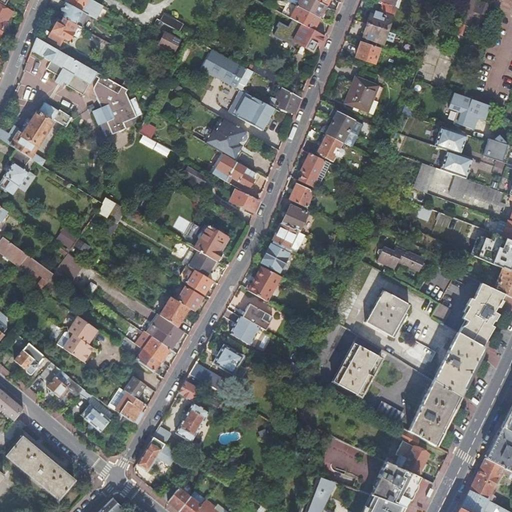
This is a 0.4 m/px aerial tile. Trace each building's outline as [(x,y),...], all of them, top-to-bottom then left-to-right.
[(86,15),(88,16),(95,20),(102,6),(90,0),(68,0),(66,4),(86,15)] [(298,0),(295,6),(319,19),(322,20),(325,15),(323,13),(326,8),(311,0),(298,0)] [(393,13),(394,9),(389,8),(391,0),(378,0),(377,4),(381,5),(381,7),(380,9),(388,11),(393,13)] [(463,17),(469,0),(461,0),(456,15),(463,17)] [(494,0),(493,4),(489,3),(489,5),(473,0),(469,0),(463,17),(460,24),(465,26),(468,27),(473,12),(489,17),(490,15),(496,17),(499,0),(494,0)] [(65,14),(63,19),(75,25),(77,26),(81,29),(87,18),(88,16),(86,15),(66,4),(62,12),(65,14)] [(10,16),(8,14),(9,13),(8,12),(8,11),(0,6),(0,33),(6,24),(4,23),(5,20),(7,21),(10,16)] [(319,19),(295,6),(291,14),(282,10),(280,14),(291,20),(313,31),(319,19)] [(366,25),(387,32),(391,18),(393,13),(388,11),(380,9),(378,14),(371,12),(366,25)] [(160,22),(179,33),(183,25),(164,15),(160,22)] [(75,25),(63,19),(61,22),(57,20),(51,32),(52,32),(47,41),(58,47),(63,38),(68,42),(77,26),(75,25)] [(291,20),(287,27),(278,22),(275,27),(277,28),(272,36),(292,47),(294,43),(311,53),(314,48),(318,51),(319,48),(324,38),(313,31),(291,20)] [(457,35),(461,36),(465,26),(460,24),(457,35)] [(384,40),(387,32),(366,25),(362,38),(382,45),(384,40)] [(165,26),(159,37),(170,43),(174,46),(180,35),(165,26)] [(387,32),(384,40),(391,43),(392,40),(399,43),(400,39),(393,37),(394,34),(387,32)] [(170,43),(159,37),(156,41),(167,47),(170,43)] [(36,38),(31,51),(63,70),(56,82),(56,84),(60,87),(62,86),(63,83),(67,86),(66,87),(83,96),(94,77),(99,80),(95,88),(94,89),(94,90),(94,91),(94,92),(94,93),(95,94),(96,95),(100,98),(100,99),(97,100),(101,109),(94,112),(100,127),(107,124),(113,136),(127,130),(134,127),(137,120),(126,94),(127,91),(121,88),(96,74),(36,38)] [(374,64),(379,49),(361,42),(355,58),(374,64)] [(246,70),(219,55),(214,64),(208,75),(235,89),(236,88),(237,85),(246,70)] [(127,64),(132,67),(136,59),(131,56),(127,64)] [(208,75),(214,64),(208,61),(202,71),(208,75)] [(255,66),(252,73),(275,86),(279,78),(255,66)] [(251,73),(246,70),(237,85),(243,89),(251,73)] [(351,85),(378,97),(381,91),(353,80),(351,85)] [(370,117),(378,97),(351,85),(343,106),(370,117)] [(284,110),(294,114),(300,99),(282,89),(280,92),(278,91),(274,100),(272,99),(269,105),(275,107),(281,109),(280,111),(283,113),(284,110)] [(261,132),(274,109),(241,92),(240,91),(228,114),(261,132)] [(475,101),(453,93),(448,109),(456,112),(453,123),(472,130),(476,118),(483,121),(486,113),(488,106),(489,105),(475,101)] [(405,103),(401,114),(410,117),(414,106),(405,103)] [(0,129),(0,140),(15,150),(36,163),(41,167),(44,162),(33,154),(52,124),(51,124),(53,121),(65,128),(71,119),(58,111),(57,113),(44,104),(37,115),(36,114),(31,122),(26,129),(22,136),(19,134),(21,131),(20,131),(13,126),(8,135),(0,129)] [(332,120),(331,123),(349,132),(355,121),(336,112),(332,120)] [(26,129),(31,122),(27,119),(22,126),(23,127),(20,131),(21,131),(19,134),(22,136),(26,129)] [(211,135),(205,145),(221,154),(224,156),(233,161),(239,151),(241,147),(238,145),(240,142),(242,143),(245,142),(247,139),(246,136),(244,134),(245,132),(224,120),(216,133),(213,131),(211,135)] [(349,132),(357,136),(363,125),(355,121),(349,132)] [(156,142),(150,140),(156,128),(144,122),(139,133),(143,135),(139,143),(153,149),(156,142)] [(350,148),(357,136),(349,132),(331,123),(327,129),(325,135),(342,144),(350,148)] [(107,124),(100,127),(106,139),(113,136),(107,124)] [(466,136),(441,127),(435,146),(459,155),(466,136)] [(339,150),(342,144),(325,135),(315,153),(333,163),(337,156),(339,158),(341,156),(342,154),(342,151),(339,150)] [(483,157),(502,163),(508,145),(507,145),(499,135),(493,140),(488,139),(483,157)] [(36,163),(15,150),(10,159),(10,160),(10,161),(13,162),(3,177),(4,178),(0,184),(0,186),(12,195),(17,188),(19,188),(29,173),(36,163)] [(383,163),(389,152),(384,150),(365,186),(374,189),(385,164),(383,163)] [(472,159),(447,151),(441,170),(465,179),(472,159)] [(224,156),(221,154),(210,173),(212,175),(224,156)] [(325,162),(309,154),(300,172),(302,173),(300,177),(298,181),(317,191),(321,182),(316,180),(325,162)] [(212,175),(229,184),(231,179),(249,189),(254,180),(252,179),(255,174),(233,161),(224,156),(212,175)] [(321,182),(330,164),(325,162),(316,180),(321,182)] [(425,194),(435,169),(421,164),(412,188),(413,189),(425,194)] [(206,179),(187,168),(184,175),(202,186),(206,179)] [(29,173),(19,188),(23,191),(33,176),(29,173)] [(511,195),(508,195),(456,176),(449,195),(461,200),(463,195),(497,207),(500,200),(506,202),(509,201),(509,199),(511,200),(511,214),(511,218),(511,195)] [(297,185),(289,201),(305,208),(313,193),(297,185)] [(244,213),(252,216),(259,201),(239,193),(240,191),(236,188),(230,202),(246,209),(244,213)] [(105,198),(102,204),(97,214),(103,217),(106,219),(115,204),(105,198)] [(416,218),(427,222),(432,211),(420,206),(416,218)] [(296,232),(298,233),(307,215),(289,207),(280,225),(296,232)] [(97,214),(92,221),(98,224),(103,217),(97,214)] [(494,235),(502,237),(507,223),(499,221),(494,235)] [(117,226),(112,223),(104,235),(109,237),(117,226)] [(511,241),(511,225),(507,223),(502,237),(511,241)] [(296,232),(280,225),(272,241),(274,242),(288,250),(296,232)] [(206,227),(193,249),(215,262),(216,263),(221,253),(218,251),(227,238),(206,227)] [(298,233),(296,232),(288,250),(293,253),(302,235),(298,233)] [(511,241),(502,237),(494,235),(493,234),(490,241),(481,238),(473,257),(502,269),(502,268),(509,271),(511,264),(511,241)] [(0,253),(17,267),(18,267),(20,265),(19,265),(26,256),(0,236),(0,235),(0,253)] [(64,252),(68,254),(78,240),(80,237),(76,235),(64,252)] [(473,257),(480,239),(476,238),(470,255),(473,257)] [(88,249),(78,242),(75,247),(85,254),(88,249)] [(286,254),(288,250),(274,242),(271,247),(270,246),(267,252),(262,250),(259,255),(265,257),(261,263),(278,272),(287,255),(286,254)] [(398,262),(402,264),(402,265),(418,272),(424,259),(396,246),(394,251),(384,247),(377,261),(394,269),(398,262)] [(191,248),(181,264),(186,266),(205,278),(215,262),(193,249),(191,248)] [(60,249),(57,252),(65,258),(68,254),(64,252),(60,249)] [(58,268),(55,272),(61,276),(62,277),(70,283),(83,265),(68,254),(65,258),(58,268)] [(19,265),(20,265),(29,272),(31,270),(41,278),(37,284),(42,288),(45,284),(46,283),(48,280),(52,275),(26,256),(19,265)] [(342,326),(371,267),(360,260),(331,319),(341,326),(342,326)] [(178,280),(180,281),(203,296),(206,291),(208,292),(214,283),(205,278),(186,266),(178,280)] [(266,302),(280,278),(261,268),(252,285),(250,284),(249,287),(247,290),(249,290),(248,291),(266,302)] [(511,272),(509,271),(502,268),(502,269),(494,290),(504,295),(506,295),(511,298),(511,272)] [(55,272),(52,275),(48,280),(55,285),(62,277),(61,276),(55,272)] [(86,289),(92,293),(97,286),(90,282),(86,289)] [(504,295),(494,290),(489,288),(481,284),(476,294),(473,300),(470,299),(467,305),(470,306),(463,318),(467,321),(459,334),(483,348),(490,334),(487,332),(494,321),(495,322),(498,315),(494,313),(497,308),(501,301),(504,295)] [(175,293),(171,299),(189,310),(193,313),(202,299),(184,288),(179,296),(175,293)] [(408,306),(382,291),(365,323),(391,338),(408,306)] [(170,298),(158,316),(159,317),(164,320),(176,329),(189,310),(171,299),(170,298)] [(430,317),(442,324),(449,311),(437,304),(430,317)] [(259,329),(264,331),(272,318),(249,305),(241,318),(259,329)] [(68,340),(62,350),(83,364),(88,356),(90,354),(92,350),(87,346),(89,343),(91,340),(97,332),(76,317),(69,327),(66,328),(68,340)] [(146,334),(169,351),(183,333),(176,329),(164,320),(159,317),(146,334)] [(241,318),(239,317),(229,335),(248,346),(259,329),(241,318)] [(276,332),(281,322),(272,318),(267,328),(276,332)] [(314,381),(341,326),(331,319),(303,375),(314,381)] [(377,357),(381,350),(342,326),(341,326),(314,381),(328,389),(332,382),(360,398),(381,359),(377,357)] [(312,345),(319,332),(313,328),(306,342),(312,345)] [(98,333),(97,332),(91,340),(89,343),(91,344),(98,333)] [(142,333),(134,345),(142,350),(160,363),(169,351),(146,334),(144,333),(143,334),(142,333)] [(483,348),(459,334),(457,333),(454,339),(432,381),(459,398),(470,378),(475,367),(482,353),(485,349),(483,348)] [(64,334),(56,346),(62,350),(68,340),(68,336),(64,334)] [(43,358),(27,345),(13,361),(25,372),(25,374),(29,376),(31,375),(34,371),(33,370),(43,358)] [(242,358),(222,346),(212,364),(231,376),(242,358)] [(160,363),(142,350),(135,360),(153,373),(160,363)] [(88,356),(83,364),(85,365),(92,355),(90,354),(88,356)] [(50,363),(39,377),(48,385),(45,389),(50,392),(53,395),(57,398),(58,398),(61,400),(67,393),(66,393),(64,391),(66,388),(68,390),(77,397),(78,395),(82,390),(60,371),(50,363)] [(206,373),(193,365),(191,370),(188,375),(197,380),(200,382),(206,373)] [(108,371),(103,378),(108,381),(113,374),(108,371)] [(197,380),(188,375),(177,393),(192,401),(198,390),(191,387),(197,380)] [(133,378),(123,392),(124,392),(135,400),(144,386),(133,378)] [(454,409),(459,398),(432,381),(407,432),(418,438),(434,447),(435,446),(447,422),(454,409)] [(107,407),(114,412),(123,417),(136,426),(142,415),(139,412),(143,405),(135,400),(124,392),(123,392),(119,389),(107,407)] [(92,396),(82,390),(78,395),(88,401),(91,397),(92,396)] [(4,394),(0,391),(0,414),(2,416),(3,416),(4,414),(13,421),(15,418),(22,410),(4,394)] [(221,404),(205,395),(200,402),(217,412),(221,404)] [(113,416),(91,397),(88,401),(89,405),(92,408),(93,408),(108,421),(113,416)] [(380,403),(374,414),(397,427),(403,415),(380,403)] [(509,409),(500,428),(511,434),(511,403),(510,407),(509,409)] [(109,422),(108,421),(93,408),(92,408),(89,405),(80,416),(83,419),(83,420),(99,433),(109,422)] [(175,432),(176,435),(189,444),(208,413),(194,405),(191,405),(175,432)] [(306,432),(285,406),(279,415),(306,432)] [(119,424),(131,433),(136,426),(123,417),(119,424)] [(168,436),(157,428),(151,439),(152,439),(162,446),(168,436)] [(490,448),(484,459),(495,465),(511,474),(511,434),(500,428),(493,443),(490,448)] [(418,438),(407,432),(402,429),(396,439),(402,442),(394,456),(398,458),(395,463),(393,467),(416,477),(427,455),(413,448),(418,438)] [(65,472),(23,436),(5,457),(58,500),(76,480),(65,472)] [(162,446),(152,439),(135,466),(147,473),(155,459),(169,467),(177,455),(162,446)] [(325,451),(324,468),(346,470),(347,452),(325,451)] [(395,463),(385,458),(384,462),(393,467),(395,463)] [(511,474),(495,465),(484,459),(478,472),(475,479),(468,492),(487,501),(497,481),(498,478),(501,472),(502,475),(511,479),(511,476),(511,474)] [(411,493),(414,489),(412,488),(416,480),(417,480),(418,478),(416,477),(393,467),(384,462),(383,462),(375,478),(376,479),(368,495),(371,496),(403,508),(405,503),(407,499),(408,499),(411,493)] [(304,511),(318,511),(333,482),(317,476),(310,497),(304,511)] [(170,483),(168,486),(175,492),(178,489),(170,483)] [(167,504),(175,492),(168,486),(159,497),(164,501),(167,504)] [(178,511),(189,498),(178,489),(175,492),(167,504),(171,507),(178,511)] [(204,500),(194,491),(189,498),(200,506),(204,501),(204,500)] [(506,511),(487,501),(468,492),(466,496),(462,504),(459,510),(463,511),(506,511)] [(363,511),(371,496),(368,495),(360,511),(363,511)] [(400,511),(403,508),(371,496),(363,511),(400,511)] [(195,511),(200,506),(189,498),(178,511),(177,511),(195,511)] [(117,511),(120,509),(115,503),(111,499),(97,511),(117,511)] [(214,511),(212,511),(214,508),(204,501),(200,506),(195,511),(214,511)]
